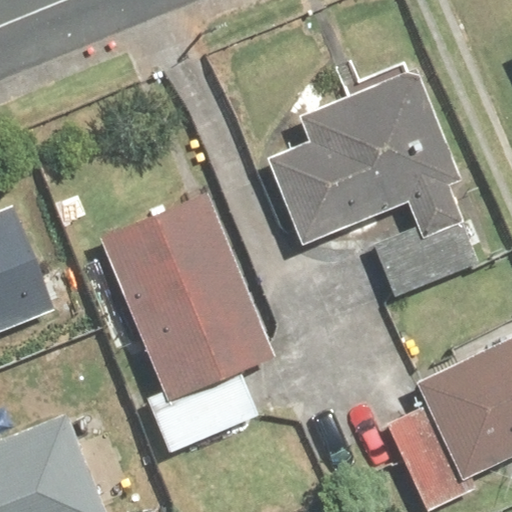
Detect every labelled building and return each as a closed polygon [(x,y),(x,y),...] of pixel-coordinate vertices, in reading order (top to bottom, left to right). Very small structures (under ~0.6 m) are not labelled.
[(323,120),(262,146),(314,267),(376,241),(398,291),(503,247),(422,58),(316,103),(323,120)] [(147,378),(172,445),(267,410),(249,362),(279,351),(214,177),(104,218),(162,373),(147,378)] [(0,330),(64,307),(18,186),(0,193),(0,330)] [(511,325),(379,395),(429,492),(511,449),(511,325)] [(114,511),(73,403),(0,430),(0,511),(114,511)]
